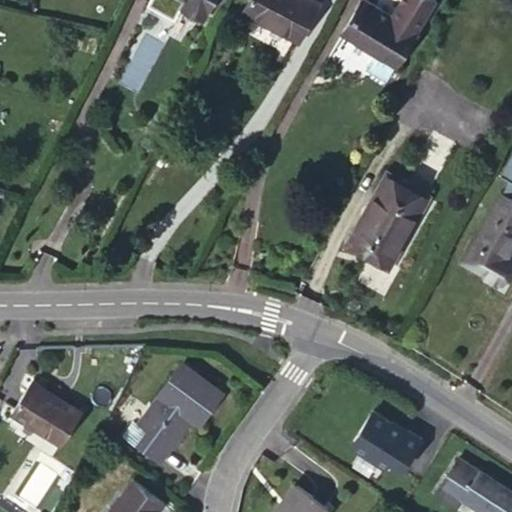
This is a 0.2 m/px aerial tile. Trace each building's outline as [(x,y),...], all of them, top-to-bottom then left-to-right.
[(191,1),(188,0),(182,0),(180,5),(187,9),(191,1)] [(188,0),(191,1),(187,9),(204,19),(214,0),(188,0)] [(300,39),(320,1),(318,0),(249,0),(244,9),(300,39)] [(417,29),(371,0),(364,0),(345,32),(396,63),(417,29)] [(511,155),(502,172),(511,177),(464,257),(500,277),(511,256),(511,255),(506,252),(511,241),(511,155)] [(377,244),(395,255),(429,195),(390,173),(351,241),(372,253),(377,244)] [(390,264),(395,255),(377,244),(372,253),(390,264)] [(134,432),(129,428),(125,434),(138,444),(140,442),(162,458),(194,414),(200,419),(221,391),(183,363),(162,391),(164,393),(134,432)] [(81,409),(34,379),(15,411),(63,440),(81,409)] [(356,397),(337,427),(338,434),(369,454),(373,447),(386,455),(405,426),(391,417),(389,420),(380,414),(380,413),(375,409),(356,397)] [(511,489),(460,456),(438,488),(461,503),(466,496),(489,511),(510,511),(511,509),(511,489)] [(108,511),(156,511),(164,502),(134,478),(108,511)] [(327,511),(330,509),(296,483),(274,511),(327,511)]
